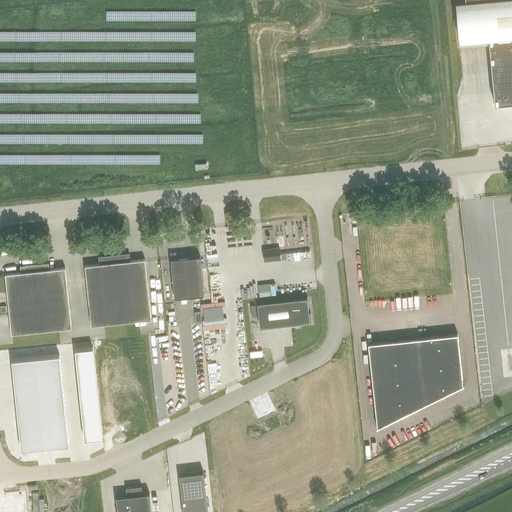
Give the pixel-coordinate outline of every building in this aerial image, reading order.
[(511,0),(465,0),(466,5),(456,5),(459,36),(488,33),(489,44),(494,104),(511,102),(511,0)] [(279,248),(263,250),(265,262),(281,260),(279,248)] [(101,264),(85,266),(91,326),(151,319),(145,259),(129,261),(128,255),(100,258),(101,264)] [(200,256),(171,259),(174,298),(204,295),(200,256)] [(48,264),(20,267),(21,273),(5,274),(11,334),(71,328),(65,268),(49,270),(48,264)] [(307,298),(257,303),(260,328),(310,322),(307,298)] [(463,384),(458,334),(368,344),(377,427),(376,427),(377,428),(464,385),(464,384),(463,384)] [(76,360),(94,358),(93,347),(75,349),(76,360)] [(37,368),(61,365),(60,355),(36,358),(36,360),(37,368)] [(13,371),(37,368),(36,360),(36,358),(12,361),(13,371)] [(77,369),(95,367),(94,358),(76,360),(77,369)] [(38,378),(62,375),(61,365),(37,368),(38,378)] [(78,379),(96,377),(95,367),(77,369),(78,379)] [(14,381),(38,378),(37,368),(13,371),(14,381)] [(39,388),(63,385),(62,375),(38,378),(39,388)] [(79,390),(98,387),(96,377),(78,379),(79,390)] [(15,391),(39,388),(38,378),(14,381),(15,391)] [(40,398),(64,395),(63,385),(39,388),(40,398)] [(80,399),(99,397),(98,387),(79,390),(80,399)] [(16,400),(40,398),(39,388),(15,391),(16,400)] [(41,408),(65,405),(64,395),(40,398),(41,408)] [(81,409),(100,407),(99,397),(80,399),(81,409)] [(17,411),(41,408),(40,398),(16,400),(17,411)] [(43,418),(66,415),(65,405),(41,408),(43,418)] [(83,419),(101,417),(100,407),(81,409),(83,419)] [(18,421),(43,418),(41,408),(17,411),(18,421)] [(44,428),(67,425),(66,415),(43,418),(44,428)] [(101,417),(83,419),(85,439),(103,437),(101,417)] [(19,430),(44,428),(43,418),(18,421),(19,430)] [(67,425),(44,428),(46,448),(70,445),(67,425)] [(44,428),(19,430),(22,450),(46,448),(44,428)] [(208,511),(204,473),(180,476),(183,511),(208,511)] [(127,496),(116,497),(117,511),(151,511),(149,493),(142,494),(141,486),(126,488),(127,496)]
